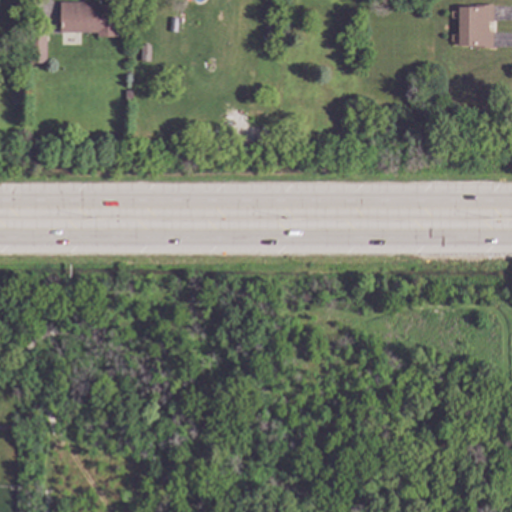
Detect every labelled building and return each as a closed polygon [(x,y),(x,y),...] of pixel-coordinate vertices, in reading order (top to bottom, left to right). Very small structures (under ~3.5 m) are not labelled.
[(98,4),(117,4),(117,36),(97,36),(97,33),(59,32),(60,1),(99,2),(98,4)] [(493,21),(488,21),(488,31),(493,31),(493,48),(473,48),(473,45),(458,45),(458,6),(474,6),(474,4),(493,4),(493,21)] [(20,28),(12,28),(12,19),(20,19),(20,28)] [(45,36),(46,61),(27,61),(27,35),(45,36)] [(150,61),(140,61),(140,43),(150,43),(150,61)] [(133,102),(124,102),(125,90),(133,90),(133,102)]
